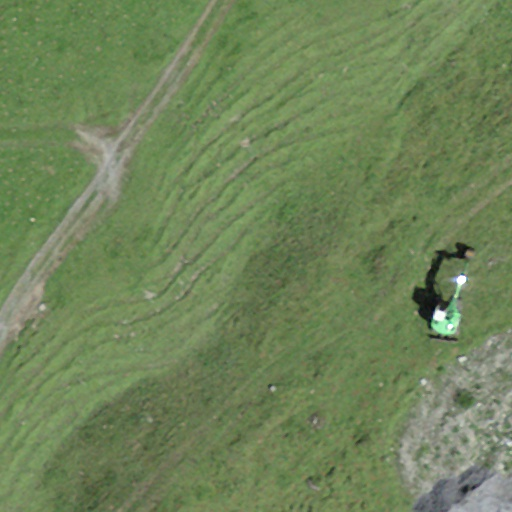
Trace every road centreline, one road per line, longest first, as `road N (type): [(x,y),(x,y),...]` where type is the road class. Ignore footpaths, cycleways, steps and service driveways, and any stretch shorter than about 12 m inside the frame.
road 1 (track): [(216,0),(0,337)]
road 2 (track): [(128,133),(0,138)]
